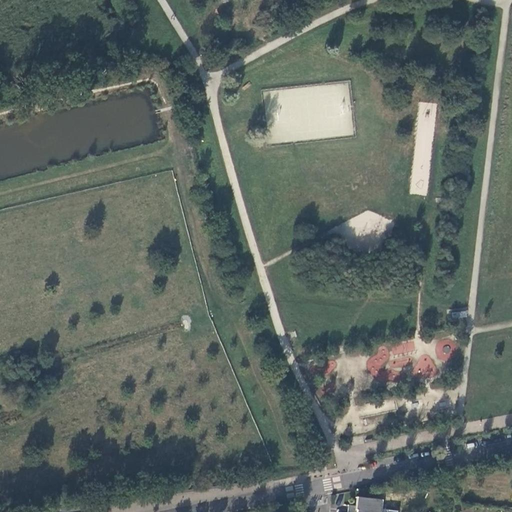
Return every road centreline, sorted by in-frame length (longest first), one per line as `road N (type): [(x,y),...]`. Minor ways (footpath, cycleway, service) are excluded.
road 1 (residential): [(511,444),(315,485)]
road 2 (residential): [(315,485),(185,511)]
